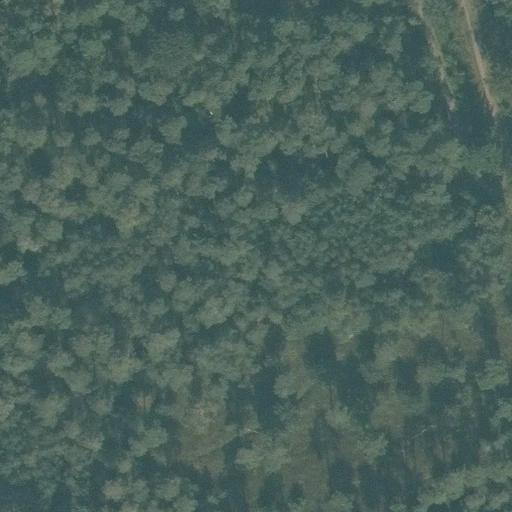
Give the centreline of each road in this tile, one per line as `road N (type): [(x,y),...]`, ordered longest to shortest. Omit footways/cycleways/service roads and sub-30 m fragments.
road 1 (track): [(0,94),(262,0)]
road 2 (track): [(465,0),(511,161)]
